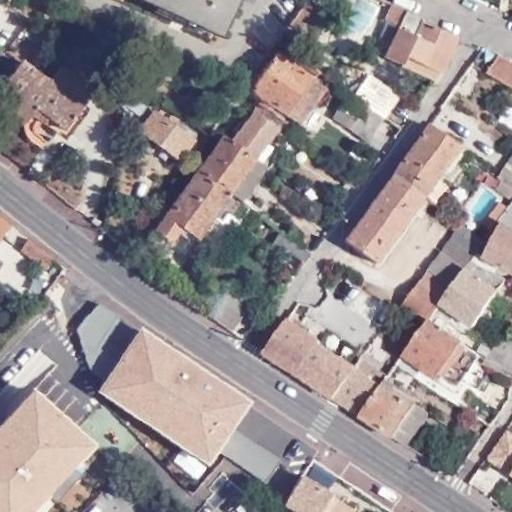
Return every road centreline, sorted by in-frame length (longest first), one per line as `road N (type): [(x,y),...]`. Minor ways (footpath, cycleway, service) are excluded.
road 1 (residential): [(478,29),(236,362)]
road 2 (secondary): [(0,192),(236,362)]
road 3 (secondary): [(236,362),(446,499)]
road 4 (unknown): [(79,0),(199,54),(241,35),(255,0)]
road 5 (unknown): [(109,276),(0,372)]
